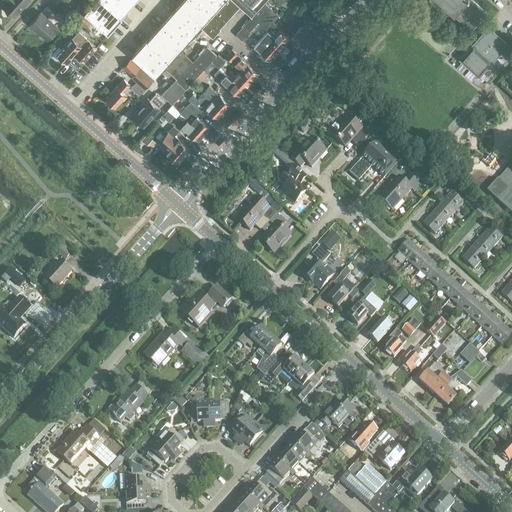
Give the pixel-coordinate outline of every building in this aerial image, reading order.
[(7,0),(3,5),(15,16),(29,0),(7,0)] [(94,0),(84,11),(108,33),(109,32),(122,17),(123,17),(122,16),(135,0),(94,0)] [(154,79),(226,0),(184,0),(132,59),(140,67),(154,78),(154,79)] [(221,29),(242,6),(234,0),(227,0),(221,7),(202,28),(205,31),(214,39),(222,30),(221,29)] [(234,0),(242,6),(252,16),(265,1),(266,0),(234,0)] [(438,0),(455,15),(455,14),(471,29),(487,11),(474,0),(438,0)] [(280,14),(273,8),(267,3),(265,1),(252,16),(267,29),(264,33),(281,49),(284,44),(291,37),(273,22),(279,16),(280,14)] [(71,14),(75,17),(84,6),(81,3),(71,14)] [(57,27),(40,12),(30,24),(47,39),(57,27)] [(235,33),(240,37),(246,30),(242,26),(235,33)] [(507,44),(488,27),(460,59),(479,75),(507,44)] [(69,60),(78,68),(80,66),(97,47),(79,31),(75,35),(68,43),(68,42),(61,50),(59,47),(53,53),(53,56),(57,60),(60,59),(61,58),(67,63),(69,60)] [(281,49),(264,33),(261,36),(262,36),(255,44),(261,48),(259,50),(271,60),(281,49)] [(208,46),(187,69),(177,80),(186,89),(198,76),(203,71),(211,62),(220,53),(219,52),(217,54),(208,46)] [(226,56),(242,70),(253,80),(259,73),(232,49),(226,56)] [(242,70),(238,74),(237,76),(231,70),(227,75),(219,67),(226,59),(220,53),(211,62),(215,66),(216,65),(219,67),(218,68),(230,79),(231,77),(233,80),(234,79),(245,88),(253,80),(242,70)] [(203,71),(206,74),(212,67),(213,68),(215,66),(211,62),(203,71)] [(140,67),(133,75),(132,75),(146,87),(154,78),(140,67)] [(230,79),(218,68),(214,73),(239,95),(245,88),(234,79),(233,80),(231,77),(230,79)] [(203,71),(198,76),(201,79),(206,74),(203,71)] [(124,92),(131,85),(125,79),(118,87),(117,86),(106,98),(116,107),(127,95),(124,92)] [(177,80),(162,96),(173,105),(178,99),(181,96),(183,94),(182,93),(186,89),(177,80)] [(203,92),(204,93),(225,111),(231,105),(209,86),(203,92)] [(225,111),(204,93),(199,99),(194,95),(189,100),(190,101),(193,103),(201,110),(205,106),(219,118),(225,111)] [(160,108),(148,98),(132,115),(137,120),(136,121),(137,122),(138,121),(143,126),(160,108)] [(204,113),(201,110),(193,103),(190,101),(181,111),(184,113),(185,114),(189,117),(188,119),(205,133),(206,132),(210,127),(199,118),(204,113)] [(170,105),(166,102),(155,115),(158,118),(170,105)] [(162,115),(169,121),(174,115),(168,109),(162,115)] [(350,118),(334,136),(345,147),(353,138),(357,141),(354,144),(358,148),(361,144),(369,135),(350,118)] [(205,133),(188,119),(182,126),(199,140),(205,133)] [(191,149),(179,139),(177,140),(174,138),(175,137),(180,131),(173,125),(168,131),(174,136),(170,140),(174,144),(173,145),(185,156),(191,149)] [(174,136),(168,131),(163,137),(159,142),(167,150),(166,152),(178,163),(184,156),(185,156),(173,145),(174,144),(170,140),(174,136)] [(149,143),(153,136),(148,133),(143,139),(149,143)] [(296,152),(290,158),(301,168),(306,163),(309,166),(317,157),(319,159),(326,152),(311,139),(298,154),(296,152)] [(385,177),(397,163),(392,159),(393,157),(376,142),(362,157),(363,158),(350,173),(359,180),(372,166),(385,177)] [(449,155),(442,163),(447,167),(454,159),(449,155)] [(511,164),(487,192),(511,213),(511,164)] [(293,166),(281,179),(287,184),(281,191),(295,203),(307,190),(300,185),(298,183),(304,176),(293,166)] [(379,199),(390,208),(392,210),(412,189),(414,191),(420,185),(411,176),(406,182),(399,176),(379,199)] [(458,209),(464,203),(452,192),(446,198),(442,202),(454,213),(458,209)] [(267,221),(276,211),(278,212),(282,208),(274,200),(270,205),(271,206),(271,207),(270,208),(257,196),(246,208),(237,218),(250,230),(263,216),(267,221)] [(454,213),(442,202),(433,213),(445,224),(454,213)] [(433,213),(423,223),(436,234),(445,224),(433,213)] [(274,252),(290,235),(281,228),(286,222),(277,214),(267,225),(272,229),(262,241),(274,252)] [(497,244),(503,238),(490,227),(485,233),(481,237),(493,248),(497,244)] [(23,251),(36,236),(31,231),(18,246),(23,251)] [(486,256),(491,250),(493,248),(481,237),(479,239),(473,245),(471,248),(484,259),(486,256)] [(398,252),(408,261),(419,249),(409,239),(398,252)] [(70,255),(58,244),(53,249),(66,260),(70,255)] [(320,290),(334,274),(337,271),(335,269),(332,272),(327,267),(324,270),(320,267),(331,255),(320,246),(312,255),(317,260),(315,263),(314,262),(303,275),(320,290)] [(464,253),(461,257),(462,258),(474,269),(484,259),(471,248),(465,254),(464,253)] [(430,259),(419,249),(408,261),(419,271),(430,259)] [(440,268),(430,259),(419,271),(429,280),(440,268)] [(57,288),(72,271),(59,260),(45,277),(57,288)] [(451,277),(440,268),(429,280),(439,290),(451,277)] [(36,278),(40,273),(36,269),(32,274),(36,278)] [(338,308),(348,296),(352,299),(359,292),(355,289),(352,292),(342,284),(351,274),(345,269),(340,275),(340,276),(333,284),(337,287),(327,298),(338,308)] [(450,299),(461,287),(462,287),(465,283),(463,281),(459,285),(451,277),(439,290),(448,297),(450,299)] [(375,287),(369,281),(360,292),(366,297),(375,287)] [(501,287),(498,291),(501,293),(511,303),(511,284),(510,283),(504,290),(501,287)] [(192,301),(193,302),(183,314),(199,328),(211,315),(209,313),(214,307),(217,303),(222,308),(230,300),(216,287),(208,295),(212,298),(209,302),(199,293),(192,301)] [(471,296),(461,287),(450,299),(460,308),(471,296)] [(410,311),(418,302),(410,295),(402,304),(410,311)] [(471,296),(460,308),(471,318),(482,306),(471,296)] [(31,308),(20,298),(9,311),(7,309),(0,316),(0,326),(14,339),(26,326),(19,320),(31,308)] [(377,312),(369,305),(362,299),(347,316),(357,326),(367,315),(371,319),(377,312)] [(482,306),(471,318),(478,325),(475,329),(478,332),(482,328),(481,327),(492,315),(482,306)] [(492,315),(481,327),(482,328),(492,337),(503,324),(492,315)] [(445,324),(438,317),(426,331),(433,337),(445,324)] [(377,325),(368,335),(377,343),(387,333),(391,328),(381,320),(377,325)] [(502,346),(511,335),(511,329),(511,331),(503,324),(492,337),(501,346),(502,346)] [(410,338),(415,331),(408,325),(402,331),(410,338)] [(254,337),(247,331),(238,341),(244,347),(247,344),(251,348),(255,343),(261,349),(272,336),(262,327),(254,337)] [(179,346),(180,347),(183,350),(181,352),(199,369),(210,358),(191,341),(189,344),(186,341),(172,329),(167,335),(165,333),(144,355),(159,368),(179,346)] [(389,345),(385,350),(394,358),(403,348),(402,346),(406,342),(400,336),(401,335),(396,330),(385,342),(389,345)] [(282,345),(272,336),(261,349),(266,354),(262,358),(266,362),(264,364),(270,370),(280,360),(273,355),(282,345)] [(473,348),(474,347),(470,344),(464,352),(467,355),(462,360),(468,365),(478,354),(473,348)] [(438,360),(447,351),(442,346),(433,355),(438,360)] [(416,357),(421,352),(417,348),(412,353),(411,353),(401,365),(410,373),(421,361),(416,357)] [(482,363),(485,359),(480,353),(476,357),(482,363)] [(281,359),(269,373),(253,391),(270,405),(273,401),(260,389),(262,390),(274,377),(276,379),(283,371),(293,380),(305,366),(295,358),(288,366),(281,359)] [(434,364),(428,372),(419,381),(429,389),(441,375),(444,372),(434,364)] [(314,375),(305,366),(293,380),(302,388),(295,396),(305,405),(317,391),(307,383),(314,375)] [(441,375),(429,389),(438,398),(451,384),(441,375)] [(237,389),(243,386),(240,379),(234,383),(237,389)] [(451,384),(438,398),(448,407),(456,397),(452,394),(459,386),(454,381),(451,384)] [(133,415),(143,404),(149,397),(137,386),(132,393),(129,390),(109,413),(121,424),(126,418),(130,422),(135,417),(133,415)] [(173,401),(182,409),(187,403),(179,395),(173,401)] [(197,423),(203,423),(206,422),(206,428),(210,428),(208,400),(206,400),(206,403),(190,404),(191,422),(197,422),(197,423)] [(226,402),(214,403),(210,403),(210,400),(208,400),(210,428),(213,427),(212,422),(221,422),(221,420),(227,420),(226,402)] [(357,417),(353,413),(354,411),(344,402),(334,412),(330,408),(319,420),(314,426),(322,434),(328,428),(332,423),(339,429),(343,424),(348,428),(357,417)] [(235,441),(238,443),(256,423),(254,422),(252,424),(241,413),(229,426),(233,431),(232,432),(239,437),(235,441)] [(256,423),(238,443),(240,446),(244,442),(250,447),(251,446),(255,450),(267,437),(256,427),(258,424),(256,423)] [(367,443),(377,432),(368,424),(358,435),(357,434),(350,441),(361,452),(368,444),(367,443)] [(71,465),(85,449),(107,469),(117,458),(102,446),(105,443),(87,426),(79,435),(76,432),(57,452),(71,465)] [(324,436),(322,434),(314,426),(308,432),(306,430),(302,434),(301,433),(295,440),(291,436),(289,438),(309,457),(311,455),(308,453),(309,453),(319,442),(324,436)] [(158,438),(157,440),(177,458),(179,456),(175,452),(181,446),(180,445),(184,441),(171,429),(160,440),(158,438)] [(506,434),(501,430),(496,435),(501,440),(506,434)] [(309,457),(289,438),(287,441),(291,445),(285,451),(299,464),(305,457),(308,459),(309,457)] [(175,461),(177,458),(157,440),(155,442),(157,444),(147,455),(160,467),(164,463),(165,464),(171,457),(175,461)] [(365,453),(370,458),(376,463),(379,461),(390,471),(404,456),(392,445),(387,451),(376,440),(365,453)] [(511,442),(510,444),(509,443),(500,454),(509,462),(511,458),(511,442)] [(124,454),(130,459),(137,451),(131,446),(124,454)] [(341,459),(345,455),(339,450),(335,454),(341,459)] [(299,464),(285,451),(279,457),(275,453),(273,456),(294,474),(295,472),(293,470),(299,464)] [(294,474),(273,456),(271,458),(275,462),(269,468),(270,469),(266,474),(279,485),(290,474),(292,476),(294,474)] [(357,462),(351,468),(348,472),(353,476),(354,477),(363,467),(357,462)] [(367,465),(355,478),(357,480),(362,484),(366,488),(371,492),(376,496),(375,496),(387,483),(367,465)] [(408,469),(388,492),(383,488),(376,496),(387,507),(406,486),(418,496),(432,481),(420,470),(415,475),(408,469)] [(35,476),(46,486),(50,482),(40,472),(35,476)] [(344,485),(353,476),(348,472),(340,480),(339,481),(344,485)] [(123,491),(123,493),(150,492),(150,488),(145,489),(144,480),(143,480),(143,474),(125,475),(126,491),(123,491)] [(349,489),(357,480),(355,478),(354,477),(353,476),(344,485),(349,489)] [(57,511),(64,505),(40,483),(36,479),(29,487),(33,491),(28,497),(44,511),(57,511)] [(348,511),(312,479),(303,488),(304,489),(312,497),(329,511),(348,511)] [(353,493),(362,484),(357,480),(349,489),(353,493)] [(244,488),(242,490),(262,509),(264,507),(262,505),(262,504),(272,493),(259,481),(255,486),(254,485),(248,491),(244,488)] [(358,498),(366,488),(362,484),(353,493),(358,498)] [(362,502),(371,492),(366,488),(358,498),(362,502)] [(300,511),(312,497),(304,489),(292,503),(300,511)] [(262,509),(242,490),(240,493),(244,496),(238,502),(249,511),(255,511),(259,508),(261,510),(262,509)] [(150,492),(123,493),(123,495),(126,495),(127,511),(144,510),(144,504),(146,504),(145,495),(150,495),(150,492)] [(367,506),(376,496),(371,492),(362,502),(367,506)] [(75,494),(71,497),(78,503),(81,500),(75,494)] [(422,509),(424,511),(447,511),(450,509),(454,505),(451,503),(443,495),(437,502),(432,498),(422,509)] [(372,510),(380,500),(376,496),(367,506),(372,510)] [(95,511),(98,509),(85,497),(80,502),(90,511),(95,511)] [(373,511),(385,511),(389,509),(387,507),(380,500),(372,510),(373,511)] [(466,511),(454,500),(451,503),(454,505),(450,509),(453,511),(470,511),(468,511),(466,511)] [(249,511),(238,502),(233,509),(229,505),(227,507),(231,511),(249,511)] [(282,511),(286,507),(280,502),(272,511),(282,511)] [(79,503),(76,507),(75,506),(70,511),(85,511),(87,510),(79,503)]
